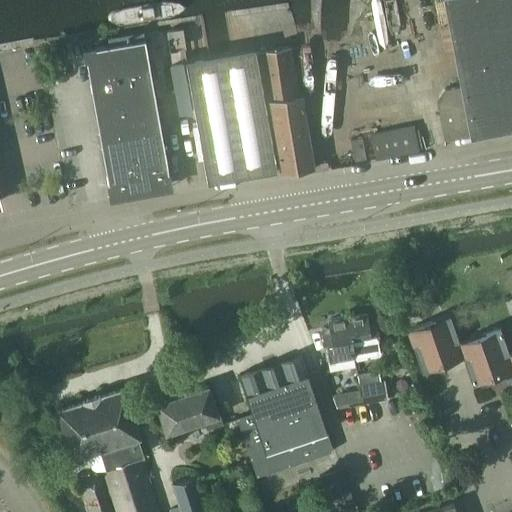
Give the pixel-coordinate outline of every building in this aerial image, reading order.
[(444,88),(437,98),(445,140),(472,135),(472,133),(511,125),(511,0),(446,0),(463,85),(444,88)] [(176,29),(164,31),(171,63),(176,91),(180,111),(192,109),(183,61),(176,29)] [(109,45),(85,49),(90,79),(150,68),(144,31),(108,38),(109,45)] [(210,56),(188,60),(199,124),(192,125),(198,160),(205,159),(209,180),(280,167),(281,171),(314,166),(303,97),(297,98),(289,47),(255,52),(254,49),(232,52),(210,56)] [(90,79),(95,109),(156,98),(150,68),(90,79)] [(101,138),(131,133),(161,128),(156,98),(95,109),(101,138)] [(414,125),(371,134),(376,159),(419,150),(414,125)] [(161,128),(131,133),(141,191),(172,186),(170,178),(161,128)] [(131,133),(101,138),(111,197),(141,191),(131,133)] [(363,137),(351,140),(355,161),(367,159),(363,137)] [(367,312),(348,316),(355,354),(382,350),(377,324),(369,325),(367,312)] [(423,371),(464,356),(459,341),(450,314),(408,329),(423,371)] [(355,354),(348,316),(329,319),(330,326),(322,328),(327,359),(339,357),(355,354)] [(473,383),(511,369),(511,362),(509,354),(510,354),(500,327),(459,341),(464,356),(473,383)] [(253,412),(237,418),(244,436),(257,476),(258,475),(334,450),(301,353),(240,374),(253,412)] [(358,373),(360,384),(381,380),(379,370),(358,373)] [(381,380),(360,384),(361,389),(362,396),(387,392),(385,380),(381,380)] [(209,384),(157,402),(167,432),(204,419),(207,428),(222,423),(209,384)] [(93,467),(97,468),(105,466),(118,511),(158,511),(141,455),(145,453),(131,410),(132,409),(125,387),(58,408),(66,431),(75,456),(88,451),(93,467)] [(361,389),(332,394),(337,407),(363,403),(362,396),(361,389)] [(80,479),(86,497),(91,511),(112,511),(101,477),(96,474),(80,479)] [(180,506),(170,509),(170,511),(206,511),(195,476),(173,483),(180,506)] [(427,511),(456,511),(453,503),(427,511)]
